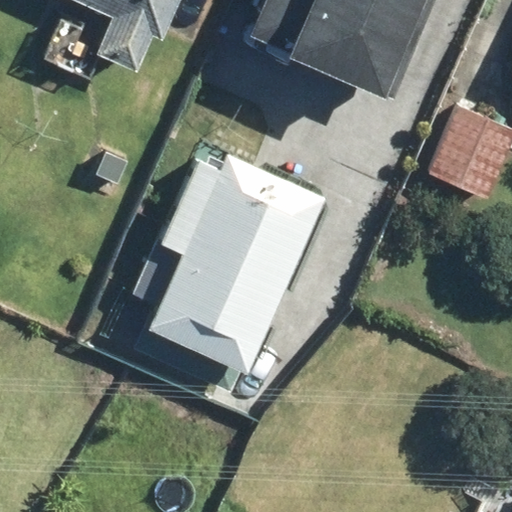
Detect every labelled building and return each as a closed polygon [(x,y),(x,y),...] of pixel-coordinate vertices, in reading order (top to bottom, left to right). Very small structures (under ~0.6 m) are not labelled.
[(134,40),(146,45),(166,0),(33,0),(54,9),(29,65),(72,84),(81,63),(117,78),(134,40)] [(350,99),(369,108),(420,0),(238,0),(223,34),(253,48),(244,66),(344,113),(350,99)] [(511,91),(511,97),(498,126),(511,132),(511,43),(494,83),(511,91)] [(500,138),(444,112),(412,178),(469,205),(500,138)] [(114,338),(134,346),(136,340),(221,377),(296,203),(180,154),(138,253),(156,260),(138,302),(131,299),(114,338)] [(511,511),(511,496),(486,484),(472,511),(511,511)]
